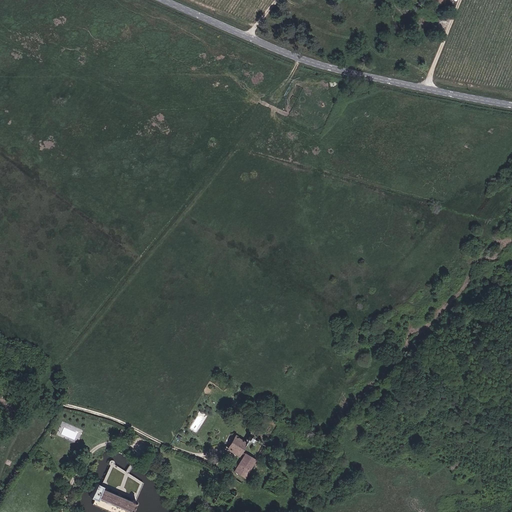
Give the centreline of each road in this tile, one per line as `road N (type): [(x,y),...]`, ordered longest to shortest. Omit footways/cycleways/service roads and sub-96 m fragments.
road 1 (tertiary): [(165,0),(352,73),(511,103)]
road 2 (track): [(0,388),(118,420),(204,458)]
